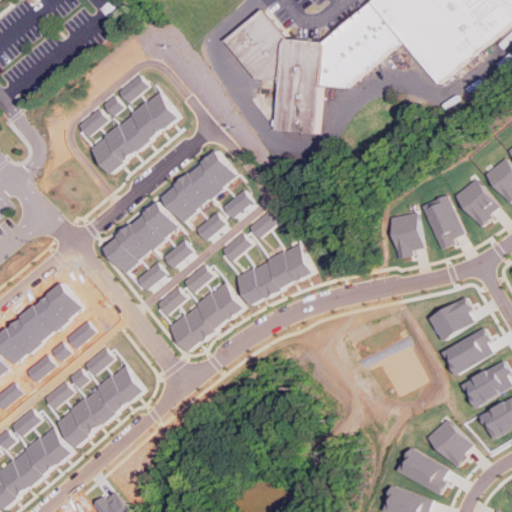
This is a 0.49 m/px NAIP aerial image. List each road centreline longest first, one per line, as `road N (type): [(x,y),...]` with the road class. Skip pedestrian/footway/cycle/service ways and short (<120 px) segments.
road 1 (residential): [(186,384),(258,330),(314,302),(436,273),(511,235)]
road 2 (residential): [(0,302),(213,125)]
road 3 (residential): [(186,384),(14,182)]
road 4 (residential): [(42,511),(186,384)]
